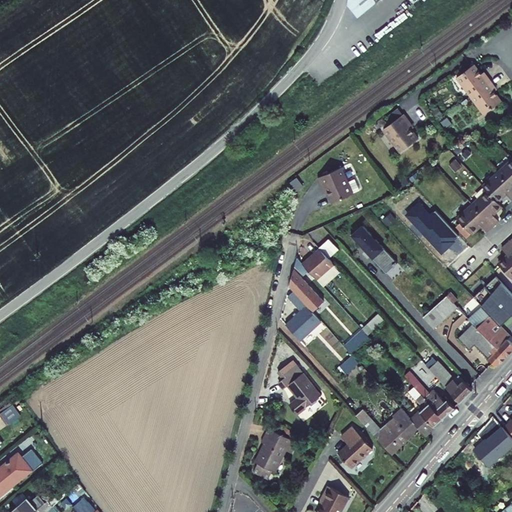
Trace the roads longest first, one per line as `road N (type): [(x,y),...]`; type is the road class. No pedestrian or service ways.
road 1 (residential): [(0,315),(258,111),(313,52),(340,0)]
road 2 (residential): [(292,241),(222,511)]
road 3 (secondary): [(511,368),(386,511)]
